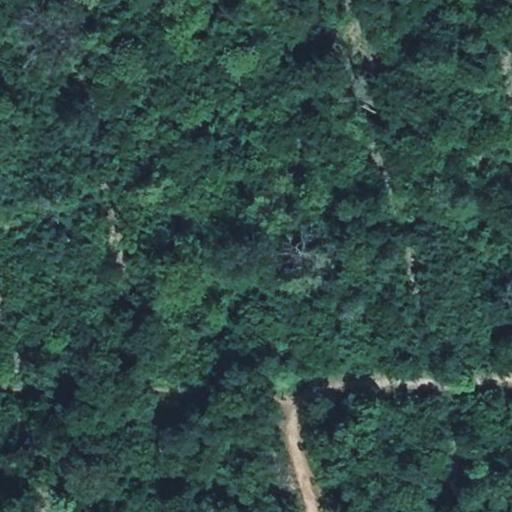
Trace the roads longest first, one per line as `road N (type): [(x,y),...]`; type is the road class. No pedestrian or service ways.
road 1 (track): [(0,385),(89,392),(285,388),(201,0)]
road 2 (track): [(511,379),(285,388),(311,511)]
